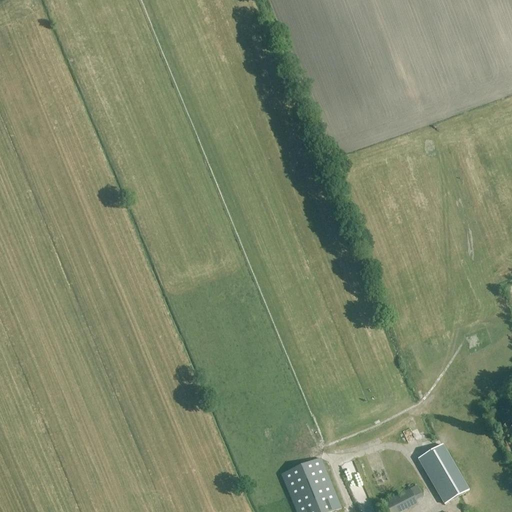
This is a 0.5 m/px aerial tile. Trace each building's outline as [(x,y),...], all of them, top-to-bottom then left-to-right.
[(443,448),(437,451),(420,461),(445,504),(468,491),(443,448)] [(321,460),(282,476),(297,511),(335,511),(341,510),(321,460)] [(411,481),(419,480),(418,472),(410,474),(411,481)] [(408,498),(431,490),(429,484),(406,492),(408,498)] [(428,495),(433,493),(432,490),(407,500),(411,508),(430,500),(428,495)]
